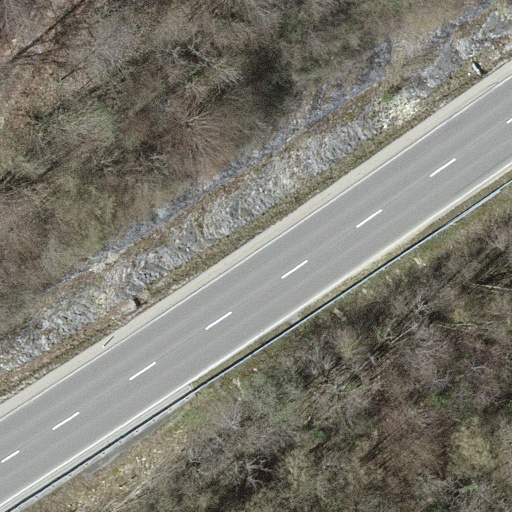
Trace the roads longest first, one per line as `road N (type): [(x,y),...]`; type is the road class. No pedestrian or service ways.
road 1 (primary): [(511,114),(0,457)]
road 2 (track): [(0,128),(80,0)]
